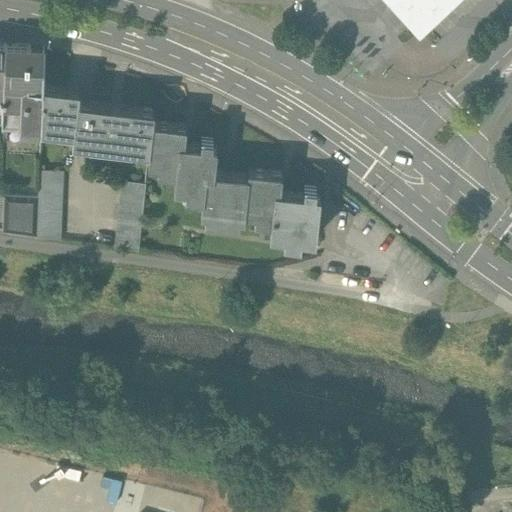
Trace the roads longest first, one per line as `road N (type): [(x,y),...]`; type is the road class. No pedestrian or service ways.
road 1 (primary): [(408,171),(285,89),(193,42)]
road 2 (primary): [(0,3),(147,45),(193,42)]
road 3 (primary): [(408,171),(433,221),(511,281)]
road 4 (residential): [(511,61),(408,171)]
road 5 (primary): [(511,228),(459,184),(408,171)]
